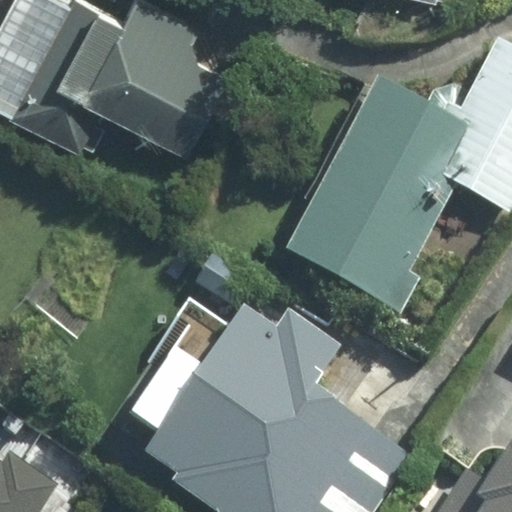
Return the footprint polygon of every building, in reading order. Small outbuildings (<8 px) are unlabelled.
[(111,0),(70,0),(13,106),(82,146),(108,99),(190,147),(232,66),(202,51),(194,34),(201,20),(164,0),(134,0),(129,9),(111,0)] [(431,98),(384,73),(291,249),(393,304),(460,183),(511,211),(511,45),(502,40),(475,91),(459,84),(436,88),(431,98)] [(219,242),(193,278),(238,309),(263,273),(219,242)] [(318,511),(403,387),(294,308),(233,399),(198,376),(147,451),(181,474),(177,481),(220,511),(318,511)] [(511,511),(511,449),(492,481),(470,469),(440,511),(511,511)] [(5,461),(0,457),(0,511),(42,511),(61,483),(13,451),(5,461)]
